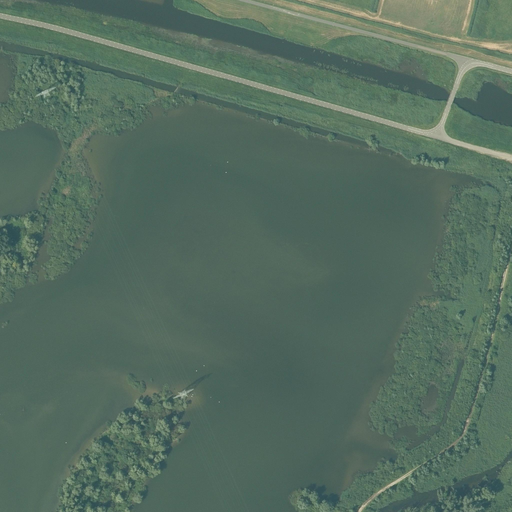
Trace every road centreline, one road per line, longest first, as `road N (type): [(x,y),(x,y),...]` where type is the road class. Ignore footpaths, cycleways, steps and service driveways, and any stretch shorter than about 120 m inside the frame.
road 1 (unclassified): [(0,14),(434,131)]
road 2 (track): [(511,240),(462,432),(359,511)]
road 3 (unclassified): [(242,0),(466,59)]
